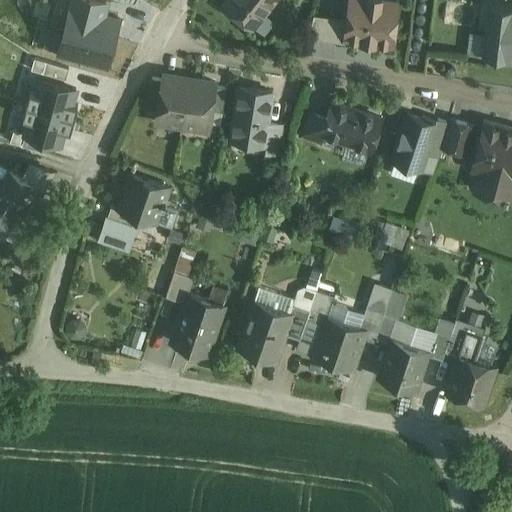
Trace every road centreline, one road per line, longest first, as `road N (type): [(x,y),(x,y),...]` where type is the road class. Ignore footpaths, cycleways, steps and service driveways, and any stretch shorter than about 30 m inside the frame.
road 1 (residential): [(419,427),(121,375),(37,370)]
road 2 (residential): [(158,40),(511,97)]
road 3 (residential): [(92,171),(37,370)]
road 4 (residential): [(158,40),(92,171)]
